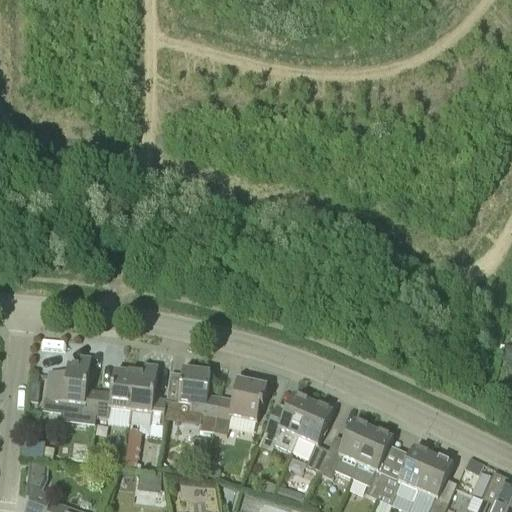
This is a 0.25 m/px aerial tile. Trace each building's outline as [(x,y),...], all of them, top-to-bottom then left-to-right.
[(97,421),(100,396),(89,394),(92,373),(68,370),(67,378),(49,376),(45,415),(97,421)] [(207,404),(210,378),(183,374),(178,407),(179,407),(177,418),(176,426),(200,429),(199,436),(214,438),(221,407),(207,404)] [(110,414),(131,416),(136,378),(114,375),(112,397),(100,396),(97,421),(109,423),(110,414)] [(136,378),(131,416),(152,419),(151,428),(164,429),(164,425),(176,426),(177,418),(179,407),(178,407),(167,406),(167,404),(154,403),(157,381),(136,378)] [(221,407),(214,438),(227,440),(231,421),(257,427),(260,411),(263,412),(267,392),(237,386),(233,405),(221,403),(221,407)] [(292,457),(314,408),(294,399),(288,411),(278,407),(268,428),(258,451),(272,457),(275,449),(292,457)] [(329,455),(328,455),(318,450),(333,416),(314,408),(292,457),(309,464),(305,472),(318,478),(329,455)] [(332,484),(335,475),(352,483),(374,434),(354,426),(345,444),(335,440),(328,455),(329,455),(318,478),(332,484)] [(365,498),(378,504),(389,481),(378,477),(393,443),(374,434),(352,483),(369,490),(365,498)] [(126,469),(136,470),(139,446),(129,445),(126,469)] [(413,507),(433,461),(414,452),(399,486),(389,481),(378,504),(392,510),(397,499),(413,506),(413,507)] [(453,469),(433,461),(413,507),(423,511),(446,511),(449,508),(438,503),(453,469)] [(484,470),(470,463),(465,474),(479,481),(484,470)] [(221,474),(208,470),(205,479),(218,483),(221,474)] [(511,511),(511,485),(494,477),(482,504),(500,511),(511,511)] [(141,504),(163,504),(163,480),(141,479),(141,504)] [(64,511),(51,507),(53,501),(34,493),(26,511),(64,511)]
